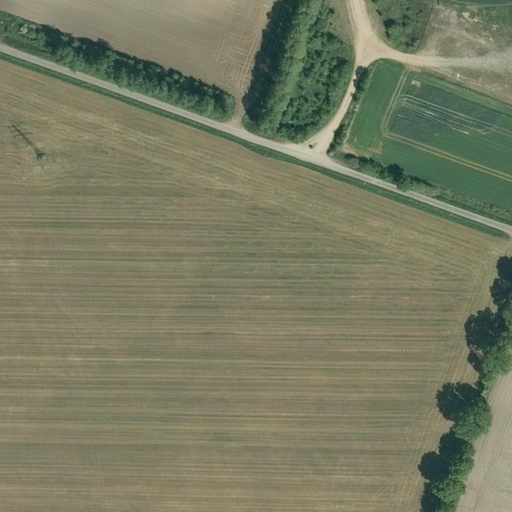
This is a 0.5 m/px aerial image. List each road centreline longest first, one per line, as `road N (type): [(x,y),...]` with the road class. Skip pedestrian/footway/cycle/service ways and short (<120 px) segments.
road 1 (residential): [(0,47),(511,230)]
road 2 (track): [(354,0),(358,74),(316,160)]
